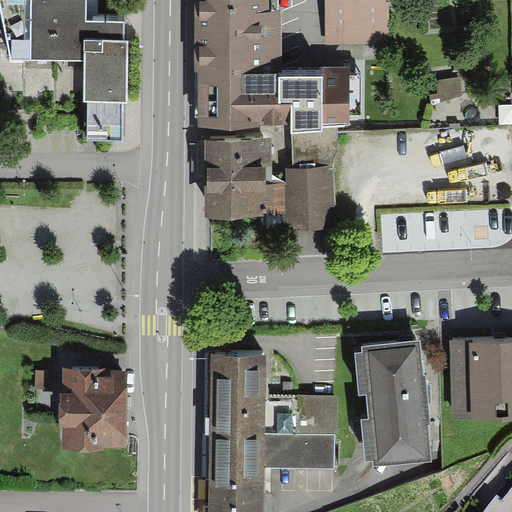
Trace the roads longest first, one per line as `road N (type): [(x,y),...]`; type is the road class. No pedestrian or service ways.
road 1 (unclassified): [(167,283),(511,262)]
road 2 (primary): [(167,283),(171,0)]
road 3 (primary): [(164,511),(167,283)]
